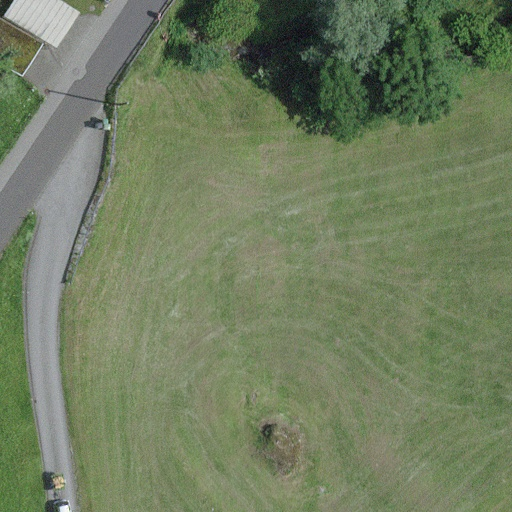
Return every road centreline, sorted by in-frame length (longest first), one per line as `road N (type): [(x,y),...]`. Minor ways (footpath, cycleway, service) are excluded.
road 1 (residential): [(45,127),(42,456),(50,511)]
road 2 (unclassified): [(128,0),(45,127)]
